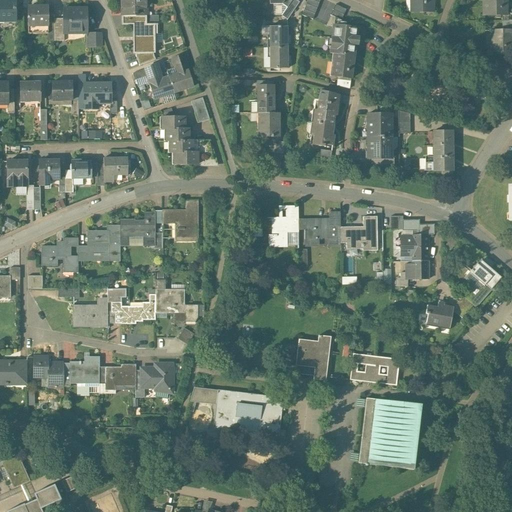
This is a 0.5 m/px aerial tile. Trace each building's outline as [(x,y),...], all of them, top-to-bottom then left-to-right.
[(12,0),(3,0),(0,0),(0,22),(15,22),(15,0),(12,0)] [(121,0),(121,16),(132,16),(135,16),(135,11),(143,11),(143,3),(146,3),(146,0),(121,0)] [(320,0),(307,0),(302,15),(313,20),(320,0)] [(328,0),(322,0),(314,19),(325,24),(334,2),(328,0)] [(432,0),(411,0),(411,13),(433,13),(432,0)] [(483,0),(484,3),(491,3),(491,15),(503,15),(506,15),(505,0),(483,0)] [(346,10),(335,5),(330,16),(331,16),(341,21),(341,20),(346,10)] [(48,8),(28,8),(28,26),(36,26),(48,26),(48,22),(48,9),(48,8)] [(86,34),(86,9),(62,9),(62,19),(62,35),(63,35),(86,34)] [(160,23),(160,15),(150,15),(150,23),(160,23)] [(148,16),(136,16),(135,16),(132,16),(132,52),(152,52),(152,44),(153,44),(153,23),(148,23),(148,16)] [(341,21),(331,16),(327,26),(333,27),(334,26),(345,27),(345,22),(341,20),(341,21)] [(62,19),(54,19),(54,22),(54,41),(63,41),(63,35),(62,35),(62,19)] [(511,21),(503,22),(503,30),(492,30),(493,53),(511,52),(511,21)] [(48,34),(48,26),(36,26),(36,34),(48,34)] [(345,27),(334,26),(333,27),(330,54),(335,55),(354,57),(355,45),(357,45),(358,38),(356,38),(357,29),(345,27)] [(287,27),(269,27),(269,48),(287,48),(287,27)] [(101,36),(89,36),(90,48),(101,47),(101,36)] [(287,48),(269,48),(269,69),(287,68),(287,48)] [(354,57),(335,55),(332,77),(351,80),(354,57)] [(184,58),(174,61),(178,74),(188,71),(184,58)] [(160,64),(144,70),(149,84),(162,80),(158,71),(162,70),(160,64)] [(170,66),(165,67),(169,78),(173,76),(170,66)] [(173,76),(169,78),(174,93),(193,86),(188,71),(178,74),(173,76)] [(162,80),(149,84),(154,99),(174,93),(169,78),(162,80)] [(350,82),(338,81),(337,86),(350,89),(350,82)] [(71,83),(51,84),(52,100),(61,100),(61,101),(72,100),(71,83)] [(39,101),(39,84),(19,84),(20,101),(39,101)] [(109,99),(109,84),(83,85),(83,101),(94,101),(95,104),(109,104),(109,99)] [(256,87),(256,114),(260,114),(274,114),(274,87),(256,87)] [(340,93),(329,90),(327,103),(330,103),(330,105),(338,106),(340,93)] [(203,98),(191,102),(198,124),(210,120),(203,98)] [(327,103),(318,102),(317,111),(316,111),(314,123),(333,126),(335,116),(337,116),(338,106),(330,105),(330,103),(327,103)] [(398,111),(377,106),(377,115),(391,115),(391,118),(399,118),(398,111)] [(171,109),(161,112),(163,117),(173,114),(171,109)] [(410,114),(398,111),(399,118),(399,134),(410,134),(410,114)] [(274,114),(260,114),(261,138),(279,137),(278,114),(274,114)] [(377,115),(367,115),(368,138),(391,138),(391,118),(391,115),(377,115)] [(163,117),(162,117),(162,130),(166,130),(166,142),(170,142),(170,154),(175,154),(175,165),(218,165),(210,141),(188,141),(188,129),(184,129),(184,117),(163,117)] [(333,126),(314,123),(312,137),(313,137),(312,145),(324,147),(324,145),(333,146),(334,136),(332,136),(333,126)] [(89,130),(89,138),(102,139),(103,131),(89,130)] [(451,131),(433,132),(434,145),(452,145),(451,131)] [(391,138),(368,138),(368,159),(371,159),(385,159),(391,159),(391,138)] [(285,143),(278,142),(276,153),(283,155),(285,143)] [(452,145),(434,145),(434,158),(452,157),(452,145)] [(452,171),(452,157),(434,158),(434,172),(452,171)] [(128,176),(127,158),(103,158),(103,164),(103,165),(103,183),(104,183),(114,183),(113,176),(128,176)] [(385,159),(371,159),(371,165),(385,168),(385,159)] [(59,161),(39,161),(40,186),(49,186),(49,179),(59,179),(59,175),(59,161)] [(81,162),(81,161),(71,161),(71,179),(71,180),(73,180),(83,179),(91,179),(91,178),(97,178),(97,165),(91,165),(91,162),(81,162)] [(27,162),(7,162),(7,188),(26,187),(27,187),(27,186),(27,162)] [(58,210),(67,207),(64,200),(56,203),(58,210)] [(198,201),(186,201),(186,213),(162,213),(162,224),(169,224),(169,221),(178,221),(178,228),(176,228),(176,231),(183,231),(183,239),(198,239),(198,201)] [(286,220),(271,220),(272,245),(287,244),(286,233),(298,233),(297,209),(285,209),(286,220)] [(329,213),(329,221),(305,221),(305,229),(304,229),(304,231),(306,231),(306,246),(317,246),(317,237),(329,237),(329,246),(340,246),(340,244),(340,228),(340,212),(329,213)] [(135,220),(120,220),(120,226),(120,242),(129,242),(129,239),(143,239),(147,245),(154,245),(155,245),(155,234),(155,213),(144,213),(144,221),(135,221),(135,220)] [(11,216),(3,220),(9,231),(17,226),(11,216)] [(363,217),(363,228),(340,228),(340,244),(345,244),(346,248),(362,248),(362,251),(377,251),(376,217),(363,217)] [(402,217),(390,217),(390,230),(402,230),(402,220),(402,217)] [(434,235),(434,225),(419,225),(419,220),(402,220),(402,230),(402,231),(412,231),(414,231),(418,231),(418,235),(427,235),(434,235)] [(262,237),(262,221),(254,221),(254,237),(262,237)] [(120,226),(106,226),(106,231),(87,231),(87,247),(78,247),(78,257),(78,262),(120,262),(120,242),(120,226)] [(427,235),(418,235),(418,231),(414,231),(412,231),(412,237),(400,237),(401,256),(412,256),(412,262),(428,262),(427,235)] [(162,234),(155,234),(155,245),(154,245),(154,249),(162,249),(162,234)] [(78,239),(63,239),(63,244),(57,244),(57,247),(41,247),(41,267),(57,267),(57,260),(63,260),(63,273),(77,273),(76,274),(78,274),(78,262),(78,257),(70,257),(70,247),(78,247),(78,239)] [(489,259),(488,259),(484,256),(481,261),(490,269),(495,264),(489,259)] [(477,277),(462,295),(460,293),(459,294),(463,297),(473,306),(475,307),(491,289),(495,293),(505,282),(490,269),(481,261),(477,265),(476,264),(470,272),(471,273),(474,276),(475,275),(477,277)] [(428,262),(412,262),(412,264),(405,264),(405,273),(400,273),(400,278),(405,278),(405,280),(408,280),(428,280),(428,262)] [(20,268),(9,268),(10,277),(10,280),(20,280),(20,268)] [(42,276),(28,276),(28,289),(42,289),(42,276)] [(10,280),(10,277),(0,277),(0,298),(10,298),(10,280)] [(400,278),(396,278),(396,287),(407,287),(408,280),(405,280),(405,278),(400,278)] [(184,290),(164,290),(164,280),(155,280),(155,303),(155,314),(172,314),(172,323),(185,323),(185,318),(198,318),(198,305),(184,305),(184,290)] [(126,289),(107,289),(107,303),(121,303),(121,298),(126,298),(126,289)] [(74,290),(58,290),(58,298),(74,298),(74,290)] [(463,297),(453,308),(452,312),(455,312),(462,319),(473,306),(463,297)] [(121,307),(121,303),(107,303),(107,307),(107,312),(115,312),(115,315),(121,315),(121,307)] [(121,307),(121,315),(120,324),(136,324),(136,320),(155,320),(155,314),(155,303),(142,303),(142,307),(121,307)] [(436,308),(427,306),(425,314),(428,315),(425,326),(449,330),(452,312),(453,308),(443,306),(443,304),(437,303),(436,308)] [(107,307),(73,307),(73,326),(93,326),(93,327),(107,327),(107,324),(107,312),(107,307)] [(194,334),(184,328),(177,339),(187,345),(194,334)] [(331,337),(318,336),(317,342),(298,340),(294,374),(326,378),(331,337)] [(399,360),(353,354),(349,380),(396,386),(399,360)] [(84,362),(69,362),(69,364),(70,382),(70,384),(99,384),(99,368),(99,357),(84,357),(84,362)] [(63,364),(48,364),(48,358),(34,358),(34,377),(48,377),(48,387),(63,387),(63,383),(63,364)] [(27,363),(0,363),(0,385),(27,385),(27,363)] [(135,365),(120,365),(120,368),(105,368),(105,384),(99,384),(99,394),(115,394),(114,387),(135,387),(135,385),(135,371),(135,365)] [(162,365),(162,369),(141,369),(141,371),(141,385),(141,387),(143,387),(143,388),(155,388),(155,392),(156,392),(156,390),(168,390),(168,394),(170,394),(170,390),(172,390),(172,365),(162,365)] [(283,398),(218,390),(213,429),(278,437),(279,431),(283,398)] [(421,404),(366,398),(358,463),(414,469),(421,404)] [(29,438),(0,450),(0,459),(0,461),(33,446),(29,438)] [(17,456),(2,463),(13,489),(25,484),(29,482),(17,456)] [(45,473),(40,462),(35,465),(39,475),(45,473)] [(73,477),(61,482),(66,493),(78,488),(73,477)] [(20,487),(0,496),(0,502),(22,493),(27,504),(33,501),(25,484),(19,486),(20,487)] [(27,504),(24,506),(23,505),(6,511),(41,511),(40,509),(61,500),(54,485),(33,494),(36,500),(27,504)]
